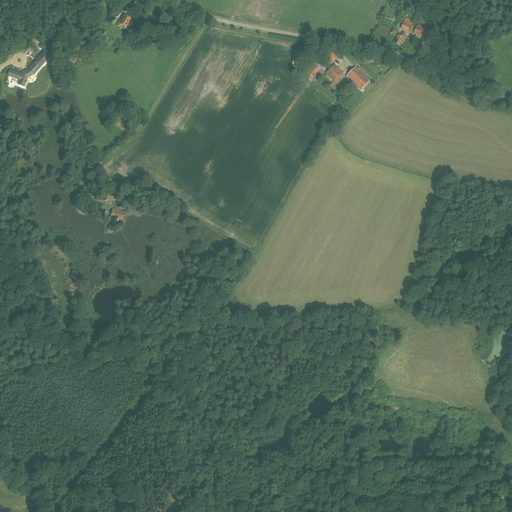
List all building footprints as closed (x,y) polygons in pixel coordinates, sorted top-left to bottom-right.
[(129,19),(127,17),(126,18),(125,20),(123,19),(122,21),(120,20),(117,26),(119,27),(121,24),(126,26),(129,20),(129,19)] [(409,33),(409,31),(413,32),(415,27),(411,25),(413,21),(406,18),(401,29),(409,33)] [(417,25),(414,34),(428,38),(431,30),(417,25)] [(66,31),(61,27),(57,32),(63,36),(66,31)] [(407,35),(402,33),(400,36),(398,35),(394,42),(400,46),(403,40),(404,41),(407,35)] [(333,63),(339,56),(330,48),(324,55),(333,63)] [(24,87),(27,79),(34,74),(50,55),(45,50),(28,70),(21,74),(10,70),(8,76),(20,80),(18,84),(24,87)] [(371,53),(361,56),(363,65),(374,62),(371,53)] [(342,73),(335,65),(327,72),(328,72),(327,74),(334,81),(333,82),(336,85),(340,81),(337,78),(342,73)] [(370,81),(356,67),(346,76),(360,91),(370,81)] [(108,228),(114,229),(116,218),(123,219),(125,212),(112,209),(110,217),(112,218),(111,222),(109,221),(108,228)]
